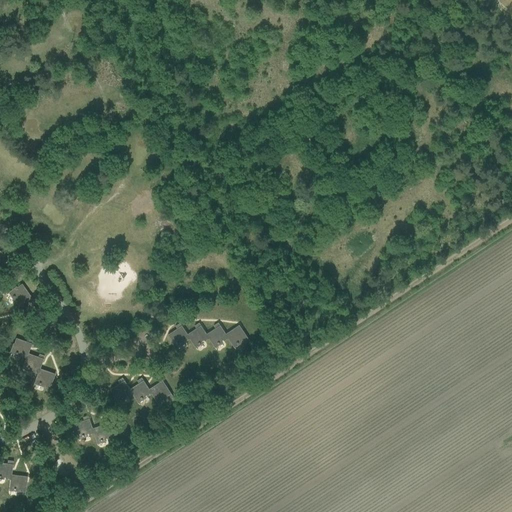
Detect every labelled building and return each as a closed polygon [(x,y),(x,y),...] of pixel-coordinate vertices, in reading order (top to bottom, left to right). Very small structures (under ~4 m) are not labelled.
[(507,68),(501,61),(494,66),(500,74),(507,68)] [(13,304),(16,308),(31,298),(22,284),(7,294),(7,295),(10,293),(13,296),(12,296),(13,298),(14,297),(17,301),(13,304)] [(186,342),(190,339),(187,335),(188,335),(180,323),(176,326),(177,329),(168,335),(178,350),(176,346),(180,344),(180,345),(181,344),(181,343),(185,341),(186,342)] [(197,329),(188,335),(187,335),(190,339),(197,350),(198,350),(195,346),(199,344),(199,345),(201,344),(200,343),(204,340),(205,342),(209,339),(207,334),(199,323),(195,326),(197,329)] [(224,341),(228,339),(229,339),(226,334),(218,323),(214,326),(216,328),(207,334),(209,339),(216,350),(217,349),(214,346),(218,344),(220,343),(219,343),(223,340),(224,341)] [(229,339),(228,339),(236,349),(234,346),(237,344),(239,343),(238,343),(243,340),(245,344),(250,341),(239,325),(226,334),(229,339)] [(28,354),(32,341),(27,339),(26,342),(16,338),(10,355),(11,352),(15,353),(15,354),(17,354),(21,355),(21,357),(26,358),(28,354)] [(39,369),(44,356),(39,354),(38,357),(28,354),(26,358),(21,370),(22,371),(23,367),(27,368),(27,369),(28,369),(33,370),(33,372),(37,373),(37,374),(39,369)] [(55,374),(39,369),(37,374),(37,373),(33,386),(35,382),(38,383),(38,384),(40,385),(40,384),(45,386),(43,390),(48,392),(55,374)] [(128,397),(132,394),(133,394),(130,389),(123,378),(118,381),(120,383),(111,390),(120,405),(121,405),(119,401),(122,399),(124,399),(123,398),(127,395),(128,397)] [(139,384),(130,389),(133,394),(132,394),(140,405),(138,401),(141,399),(143,399),(142,398),(147,395),(147,397),(152,394),(149,390),(149,389),(142,378),(137,381),(139,384)] [(163,381),(149,389),(149,390),(152,394),(159,405),(157,401),(160,399),(161,400),(162,399),(162,398),(166,395),(168,399),(173,396),(163,381)] [(93,429),(88,416),(83,418),(84,421),(74,424),(80,441),(79,437),(83,436),(83,437),(84,436),(84,435),(89,434),(89,435),(94,434),(94,433),(93,429)] [(108,423),(93,429),(94,433),(94,434),(98,446),(99,446),(97,442),(101,441),(103,441),(103,440),(107,438),(109,443),(114,441),(108,423)] [(0,462),(0,477),(0,478),(0,477),(5,478),(5,479),(10,480),(11,475),(13,461),(7,461),(7,464),(0,462)] [(27,477),(11,475),(10,480),(8,493),(9,493),(9,489),(13,489),(13,490),(15,490),(15,489),(20,490),(19,495),(25,495),(27,477)]
